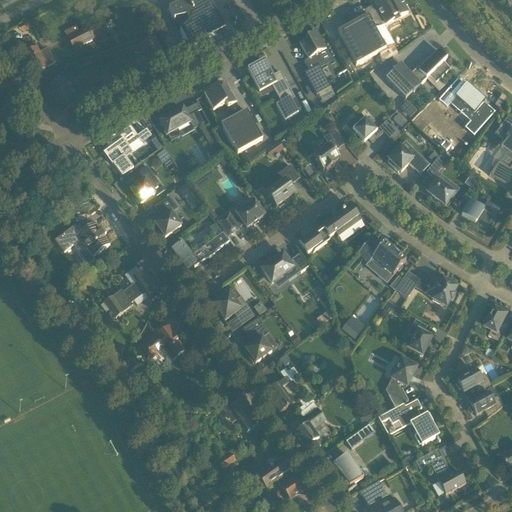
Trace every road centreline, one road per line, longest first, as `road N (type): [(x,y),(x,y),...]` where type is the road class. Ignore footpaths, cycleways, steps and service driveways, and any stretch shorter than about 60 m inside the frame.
road 1 (unclassified): [(333,511),(183,305)]
road 2 (residential): [(500,498),(436,380),(491,289)]
road 3 (unclassified): [(66,140),(261,33)]
road 4 (residential): [(183,305),(349,188)]
road 5 (unclassified): [(183,305),(66,140)]
road 6 (residential): [(349,188),(374,171),(496,262)]
road 7 (residential): [(349,188),(411,244),(486,285)]
